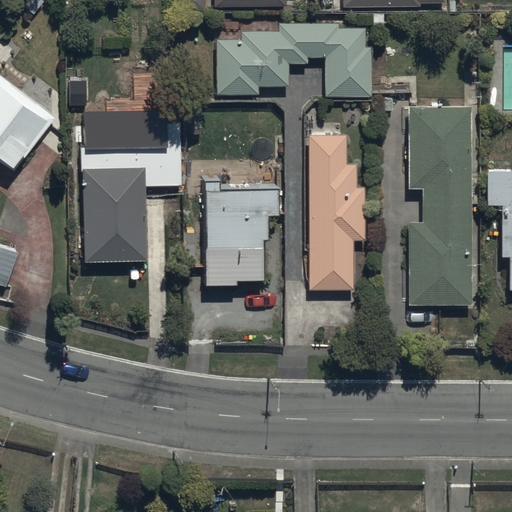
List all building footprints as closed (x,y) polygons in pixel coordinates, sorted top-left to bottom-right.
[(241,38),(216,38),(215,93),(258,93),(258,85),(287,85),(288,62),(307,62),(308,56),(325,56),(325,95),(371,95),(371,45),(365,45),(365,26),(339,26),(339,21),(278,21),(278,29),(241,29),(241,38)] [(0,73),(0,162),(14,173),(56,116),(0,73)] [(88,76),(70,76),(69,102),(87,102),(88,76)] [(471,104),(408,105),(409,188),(421,188),(422,220),(409,220),(409,303),(472,303),(471,104)] [(87,112),(88,150),(169,147),(167,109),(87,112)] [(347,133),(308,133),(308,289),(354,289),(354,239),(364,239),(364,187),(356,187),(356,162),(347,162),(347,133)] [(144,166),(82,167),(84,261),(146,260),(144,166)] [(511,169),(488,169),(487,204),(502,204),(502,255),(510,255),(510,288),(511,287),(511,169)] [(278,213),(278,187),(220,188),(219,178),(204,178),(206,284),(237,284),(237,279),(264,279),(263,237),(269,237),(268,213),(278,213)] [(0,282),(5,285),(17,251),(0,244),(0,282)]
